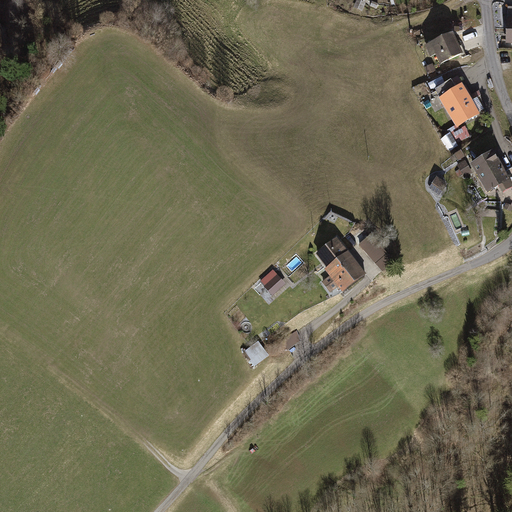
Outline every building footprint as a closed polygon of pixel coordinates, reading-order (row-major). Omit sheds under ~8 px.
[(454,34),(425,46),(431,59),(437,56),(441,65),(464,55),(454,34)] [(433,66),(425,69),(428,75),(436,71),(433,66)] [(435,91),(457,128),(485,111),(478,98),(472,102),(470,98),(472,96),(466,86),(464,87),(459,77),(435,91)] [(466,127),(450,134),(454,144),(470,137),(466,127)] [(475,173),(488,194),(498,188),(502,195),(511,188),(511,168),(509,170),(496,149),(488,154),(484,146),(471,154),(475,162),(469,165),(466,160),(457,166),(459,169),(455,172),(459,178),(463,176),(465,179),(475,173)] [(447,185),(437,178),(429,189),(439,196),(447,185)] [(359,245),(379,269),(387,262),(366,238),(359,245)] [(337,240),(317,257),(326,269),(324,271),(330,279),(322,285),(330,295),(338,289),(344,295),(367,276),(337,240)] [(286,286),(273,271),(260,282),(273,297),(286,286)] [(301,342),(295,333),(281,342),(287,351),(301,342)] [(259,343),(244,353),(253,368),(269,357),(259,343)]
